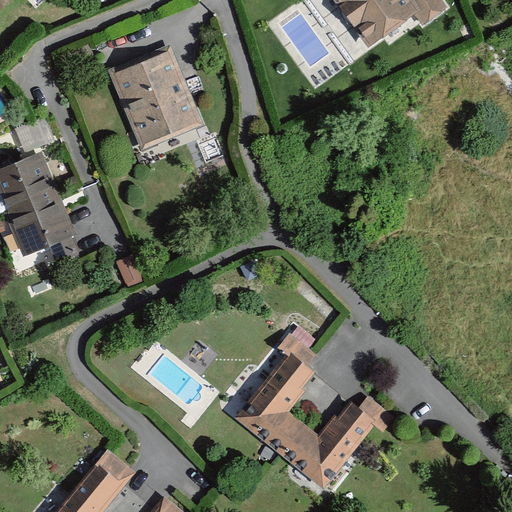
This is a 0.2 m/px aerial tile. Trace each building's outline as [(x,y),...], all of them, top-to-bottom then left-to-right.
[(336,0),(377,54),(444,4),(440,0),(336,0)] [(482,43),(393,107),(427,154),(457,132),(438,105),(496,63),(482,43)] [(173,53),(108,78),(139,155),(203,129),(173,53)] [(43,155),(0,173),(0,200),(26,263),(79,241),(43,155)] [(118,257),(128,283),(144,271),(135,249),(118,257)] [(320,380),(291,357),(238,425),(328,495),(380,428),(350,404),(321,440),(291,417),(320,380)] [(107,511),(135,479),(106,456),(61,511),(180,511),(165,499),(154,511),(107,511)]
